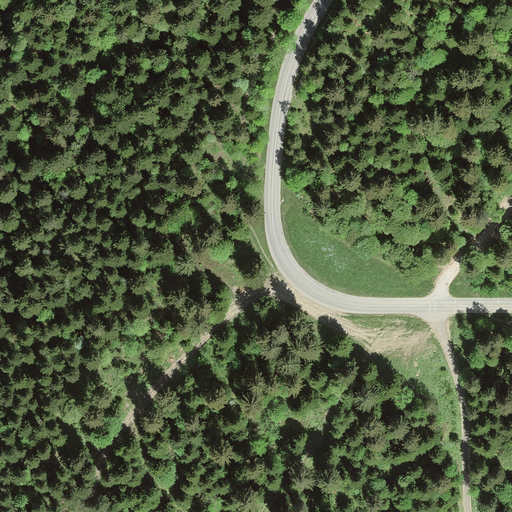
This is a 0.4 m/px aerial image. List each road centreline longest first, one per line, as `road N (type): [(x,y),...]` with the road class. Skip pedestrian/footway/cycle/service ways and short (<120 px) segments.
road 1 (tertiary): [(323,0),(281,99),(272,193),(277,245),(299,280),(330,299),(434,306)]
road 2 (track): [(281,289),(216,325),(127,423),(105,453),(85,511)]
road 3 (unclassified): [(468,511),(463,408),(434,306)]
road 4 (track): [(511,206),(455,266),(434,306)]
